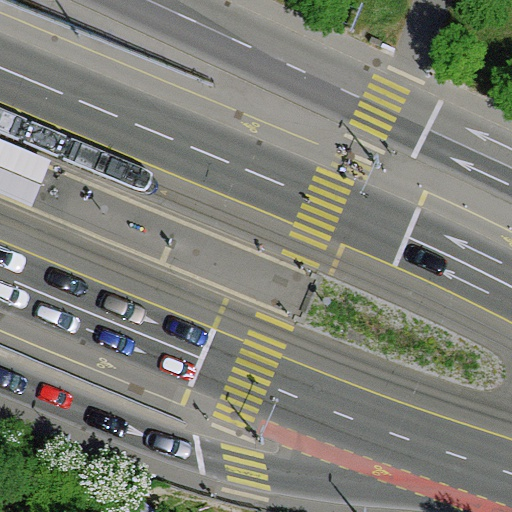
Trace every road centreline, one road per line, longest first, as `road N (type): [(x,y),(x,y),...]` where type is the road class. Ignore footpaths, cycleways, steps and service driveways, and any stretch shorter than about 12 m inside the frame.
road 1 (primary): [(511,284),(331,198),(0,66)]
road 2 (primary): [(0,276),(511,477)]
road 3 (primary): [(0,375),(243,468),(511,498)]
road 4 (primary): [(511,170),(156,0)]
